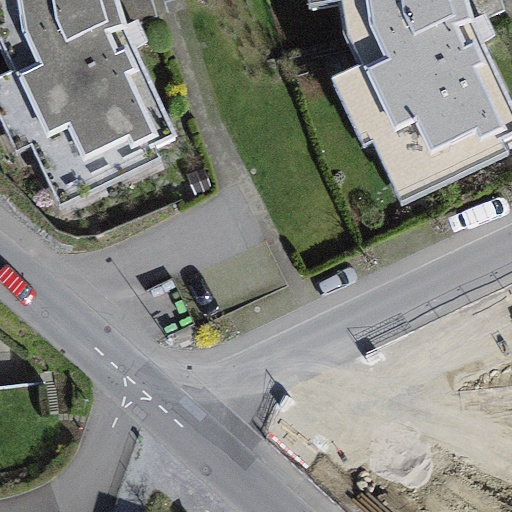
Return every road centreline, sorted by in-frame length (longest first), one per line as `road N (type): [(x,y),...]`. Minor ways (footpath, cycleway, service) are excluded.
road 1 (residential): [(180,418),(511,260)]
road 2 (residential): [(180,418),(0,252)]
road 3 (residential): [(180,418),(67,510),(50,511)]
road 4 (residential): [(287,511),(180,418)]
